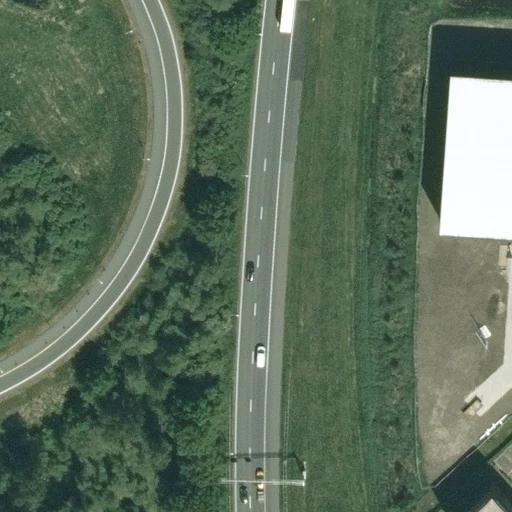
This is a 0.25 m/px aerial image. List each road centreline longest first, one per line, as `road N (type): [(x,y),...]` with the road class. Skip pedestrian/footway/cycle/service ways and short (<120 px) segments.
road 1 (motorway): [(251,511),(252,282),(279,0)]
road 2 (motorway): [(150,0),(170,60),(174,113),(168,176),(150,231),(96,313),(51,357),(0,384)]
